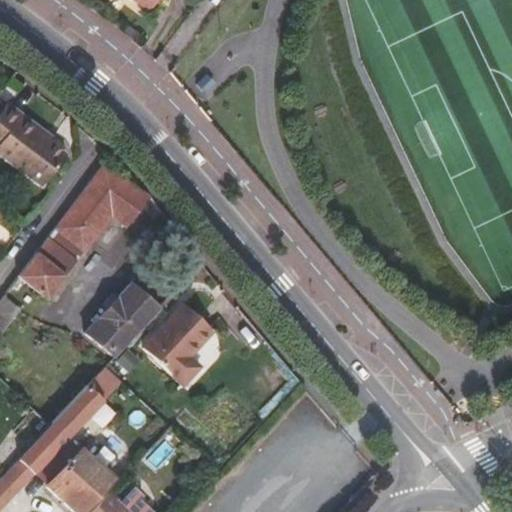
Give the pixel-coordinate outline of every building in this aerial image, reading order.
[(133,0),(148,11),(156,0),(133,0)] [(38,133),(41,129),(6,103),(4,106),(0,111),(0,156),(41,187),(45,181),(66,154),(38,133)] [(102,163),(53,229),(82,252),(110,216),(126,228),(149,198),(102,163)] [(53,229),(34,254),(64,276),(82,252),(53,229)] [(34,254),(16,278),(46,300),(64,276),(34,254)] [(84,333),(114,357),(159,308),(129,284),(84,333)] [(3,296),(0,299),(0,336),(20,309),(3,296)] [(188,357),(212,331),(182,304),(141,348),(182,386),(199,367),(188,357)] [(214,334),(192,355),(202,365),(224,344),(214,334)] [(86,387),(102,401),(116,386),(100,372),(86,387)] [(336,400),(343,394),(332,381),(325,387),(331,393),(336,400)] [(50,426),(18,460),(33,474),(68,437),(68,438),(102,401),(86,387),(50,426)] [(68,437),(33,474),(36,477),(43,484),(77,447),(68,438),(68,437)] [(77,447),(43,484),(72,511),(79,511),(111,479),(77,447)] [(33,474),(18,460),(0,479),(0,511),(36,477),(33,474)] [(107,493),(88,511),(127,511),(124,508),(107,493)] [(149,511),(134,497),(124,508),(127,511),(149,511)]
